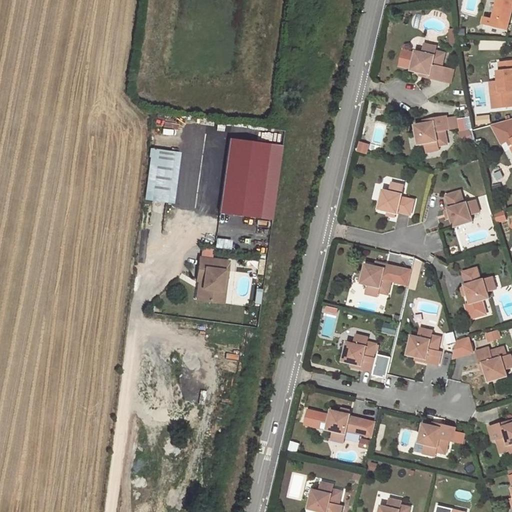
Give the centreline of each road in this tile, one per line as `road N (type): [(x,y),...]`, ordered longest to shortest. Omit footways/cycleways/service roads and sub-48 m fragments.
road 1 (residential): [(460,411),(284,371)]
road 2 (unknown): [(144,339),(119,511)]
road 3 (unclassified): [(284,371),(319,226)]
road 4 (unclassified): [(319,226),(353,82)]
road 5 (unclassified): [(253,511),(284,371)]
